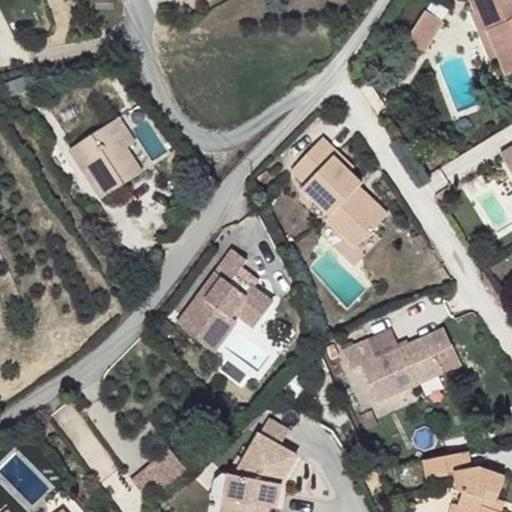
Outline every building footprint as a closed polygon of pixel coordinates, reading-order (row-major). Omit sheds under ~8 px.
[(114,0),(95,0),(96,9),(114,10),(114,0)] [(511,0),(470,0),(475,11),(487,5),(495,25),(487,27),(499,57),(507,75),(511,73),(511,0)] [(495,25),(487,5),(475,11),(470,13),(490,60),(499,57),(487,27),(495,25)] [(424,52),(444,21),(426,10),(407,41),(424,52)] [(137,142),(120,117),(111,123),(127,148),(137,142)] [(55,141),(41,119),(25,129),(39,151),(55,141)] [(127,148),(111,123),(70,149),(87,175),(95,169),(102,180),(94,185),(102,198),(143,172),(127,148)] [(351,171),(335,156),(338,152),(324,138),(292,172),(307,185),(303,189),(330,215),(327,219),(357,248),(357,247),(373,231),(385,219),(355,191),(360,186),(363,183),(351,171)] [(511,147),(501,155),(511,173),(511,147)] [(355,167),(338,152),(335,156),(351,171),(355,167)] [(102,180),(95,169),(87,175),(94,185),(102,180)] [(389,214),(360,186),(355,191),(385,219),(389,214)] [(373,231),(357,247),(365,255),(381,239),(373,231)] [(145,265),(125,249),(113,264),(133,280),(145,265)] [(246,294),(231,283),(248,260),(233,250),(216,272),(177,324),(210,349),(233,318),(231,316),(233,314),(254,329),(274,302),(252,286),(246,294)] [(257,279),(242,268),(231,283),(246,294),(252,286),(257,279)] [(239,322),(233,318),(210,349),(216,354),(239,322)] [(334,336),(329,327),(319,331),(323,341),(334,336)] [(445,328),(377,359),(368,340),(343,351),(352,370),(361,367),(378,403),(443,373),(436,355),(452,347),(453,347),(445,328)] [(461,366),(452,347),(436,355),(443,373),(461,366)] [(226,398),(218,389),(212,393),(220,403),(226,398)] [(298,456),(260,435),(236,475),(230,474),(222,511),(267,511),(269,507),(278,508),(282,484),(298,456)] [(189,472),(170,449),(132,481),(151,504),(189,472)] [(506,476),(481,467),(472,469),(469,452),(424,460),(427,479),(455,474),(457,490),(464,492),(458,506),(465,508),(464,511),(501,511),(494,510),(497,501),(506,476)] [(501,511),(505,504),(497,501),(494,510),(501,511)]
